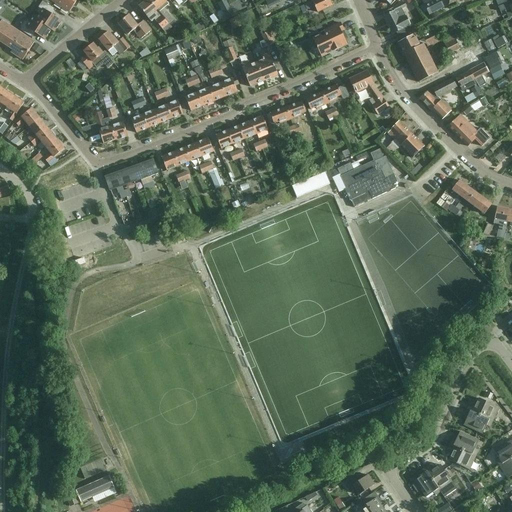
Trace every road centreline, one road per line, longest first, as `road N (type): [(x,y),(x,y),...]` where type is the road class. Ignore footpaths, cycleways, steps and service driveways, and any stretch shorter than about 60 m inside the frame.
road 1 (track): [(2,511),(7,347),(32,218),(28,194)]
road 2 (residential): [(96,162),(232,113),(376,46)]
road 3 (track): [(32,218),(37,511)]
road 4 (residential): [(416,511),(390,467),(436,428),(467,356),(491,342),(511,365)]
road 5 (residential): [(27,84),(126,0)]
road 6 (residential): [(457,145),(397,85),(376,46)]
